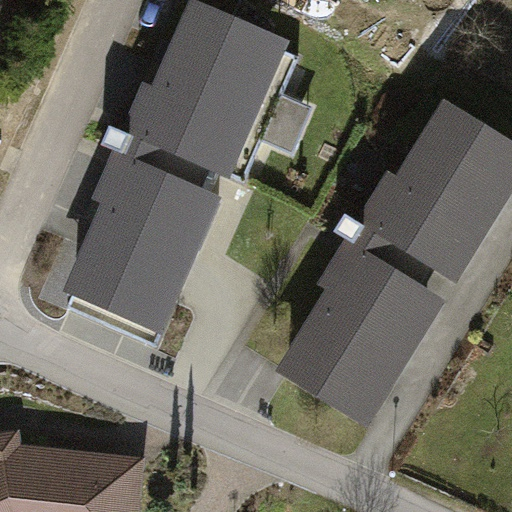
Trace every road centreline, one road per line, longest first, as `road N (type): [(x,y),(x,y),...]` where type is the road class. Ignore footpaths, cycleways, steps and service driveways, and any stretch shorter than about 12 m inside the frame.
road 1 (residential): [(401,511),(0,329)]
road 2 (residential): [(101,0),(0,232)]
